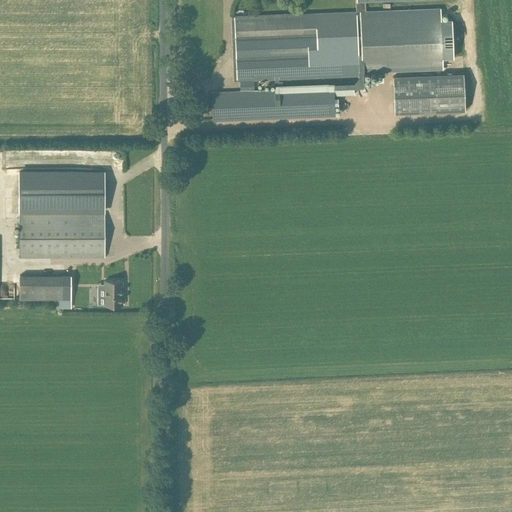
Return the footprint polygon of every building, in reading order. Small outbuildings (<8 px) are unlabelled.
[(355,0),(356,11),(318,13),(320,39),(317,39),(317,49),(237,52),(238,82),(240,82),(241,91),(212,92),(213,120),(335,115),(334,95),(354,94),(354,87),(364,86),(363,72),(443,68),(442,58),(453,57),(451,18),(441,19),(440,7),(365,11),(364,1),(382,0),(355,0)] [(320,39),(318,13),(245,16),(235,17),(236,42),(246,42),(317,39),(320,39)] [(465,109),(464,73),(393,76),(395,112),(465,109)] [(104,172),(20,172),(20,210),(104,210),(104,172)] [(104,257),(104,214),(20,214),(20,257),(104,257)] [(71,300),(71,275),(20,275),(20,300),(71,300)] [(122,305),(122,280),(106,280),(106,305),(122,305)]
